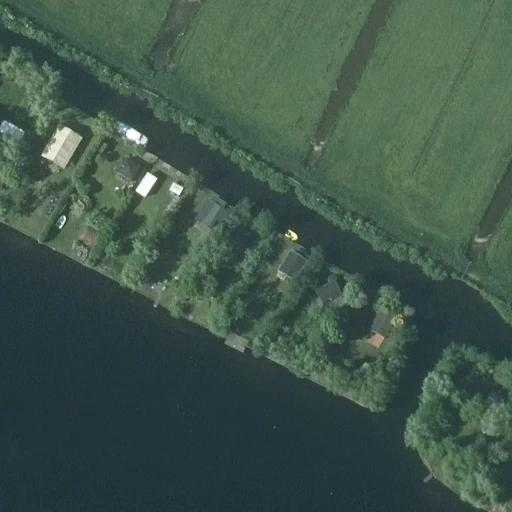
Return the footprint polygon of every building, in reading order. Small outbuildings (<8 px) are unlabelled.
[(125,160),(117,174),(131,183),(139,169),(125,160)] [(147,176),(141,184),(150,190),(156,181),(147,176)] [(173,186),(169,192),(178,198),(182,191),(173,186)] [(207,201),(199,213),(215,224),(220,227),(228,215),(223,211),(226,206),(214,198),(211,204),(207,201)] [(236,227),(229,238),(241,246),(248,235),(236,227)] [(110,231),(103,240),(110,245),(116,236),(110,231)] [(291,254),(282,267),(296,276),(305,262),(308,257),(299,252),(296,257),(291,254)] [(333,283),(318,291),(326,307),(342,299),(333,283)] [(347,304),(342,312),(349,317),(355,309),(347,304)] [(380,313),(372,328),(387,335),(394,321),(380,313)] [(324,333),(318,342),(327,348),(333,339),(324,333)] [(492,395),(484,409),(495,416),(503,402),(492,395)] [(465,396),(461,402),(470,408),(474,402),(465,396)] [(489,422),(481,435),(488,439),(496,426),(489,422)]
